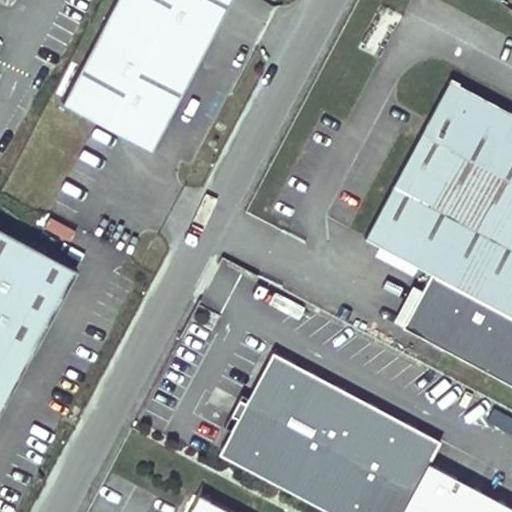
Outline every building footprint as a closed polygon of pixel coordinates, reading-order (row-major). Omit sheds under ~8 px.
[(225,0),(111,0),(59,100),(148,147),(225,0)] [(511,110),(448,76),(363,235),(378,244),(415,263),(429,271),(420,288),(400,324),(511,383),(511,110)] [(0,403),(73,265),(0,226),(0,403)] [(378,244),(374,252),(411,272),(415,263),(378,244)] [(392,320),(400,324),(420,288),(412,284),(392,320)] [(270,347),(216,450),(332,511),(511,511),(511,504),(427,458),(438,437),(270,347)] [(511,417),(493,408),(488,420),(511,431),(511,430),(511,417)] [(231,511),(196,493),(185,511),(231,511)]
